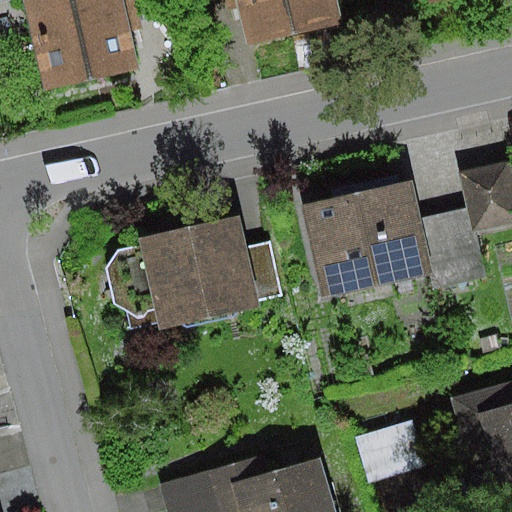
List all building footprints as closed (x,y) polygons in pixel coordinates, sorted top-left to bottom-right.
[(45,0),(44,0),(65,98),(160,74),(143,0),(45,0)] [(245,0),(258,52),(359,33),(350,0),(245,0)] [(429,0),(432,9),(469,0),(429,0)] [(511,172),(470,182),(482,238),(511,231),(511,172)] [(434,192),(322,217),(343,307),(454,283),(434,192)] [(163,244),(164,253),(142,257),(127,271),(122,298),(138,320),(157,326),(179,321),(183,333),(274,318),(259,228),(163,244)] [(511,401),(478,411),(504,504),(511,501),(511,401)] [(365,428),(373,469),(416,460),(408,420),(365,428)] [(351,511),(339,466),(278,483),(273,465),(169,493),(174,511),(351,511)]
